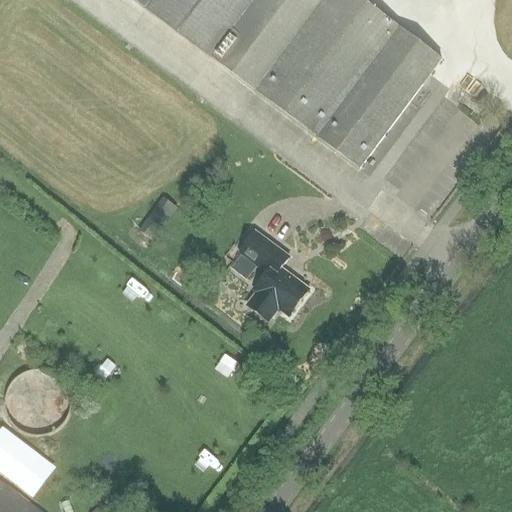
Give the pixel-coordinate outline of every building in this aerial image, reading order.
[(130,0),(359,171),(442,61),(360,0),(130,0)] [(468,166),(457,159),(480,123),(460,109),(432,152),(414,141),(386,184),(435,216),(468,166)] [(177,210),(163,199),(139,232),(153,242),(177,210)] [(277,309),(289,318),(310,291),(282,270),(290,258),(255,233),(239,254),(267,275),(254,293),(258,295),(247,310),(266,324),(277,309)] [(3,435),(0,438),(0,471),(33,497),(52,472),(3,435)] [(37,511),(0,484),(0,511),(37,511)]
